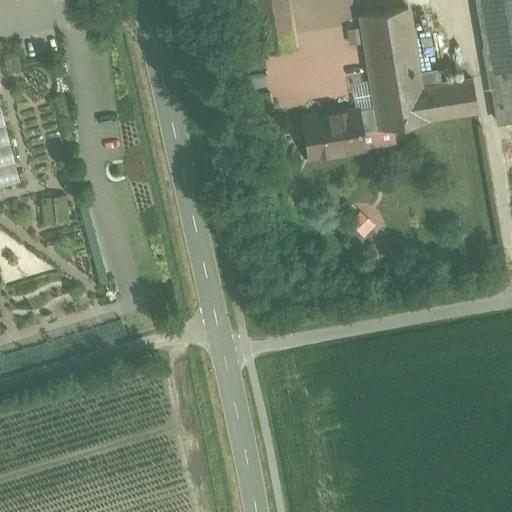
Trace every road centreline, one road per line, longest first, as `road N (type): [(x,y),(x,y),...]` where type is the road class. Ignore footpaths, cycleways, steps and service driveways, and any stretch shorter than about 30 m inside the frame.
road 1 (tertiary): [(143,0),(214,325)]
road 2 (unclassified): [(511,303),(220,359)]
road 3 (unclassified): [(214,325),(0,390)]
road 4 (tertiary): [(220,359),(253,511)]
